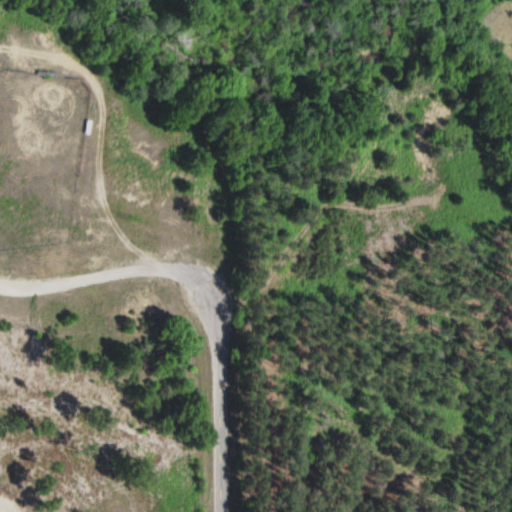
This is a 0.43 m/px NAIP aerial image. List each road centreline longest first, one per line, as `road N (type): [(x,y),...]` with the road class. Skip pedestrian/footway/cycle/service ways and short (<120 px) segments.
road 1 (track): [(0,49),(93,76),(106,126),(101,175),(110,233),(137,271)]
road 2 (residential): [(218,511),(214,286)]
road 3 (track): [(0,283),(137,271),(214,286)]
